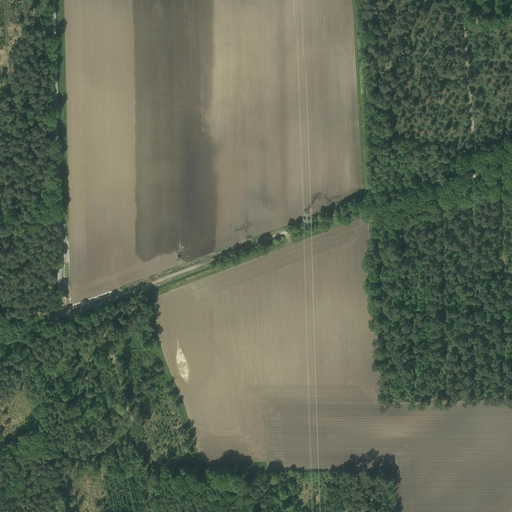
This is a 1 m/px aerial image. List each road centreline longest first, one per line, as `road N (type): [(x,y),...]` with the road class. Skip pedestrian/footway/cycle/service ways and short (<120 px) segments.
road 1 (track): [(58,312),(511,153)]
road 2 (track): [(58,312),(52,0)]
